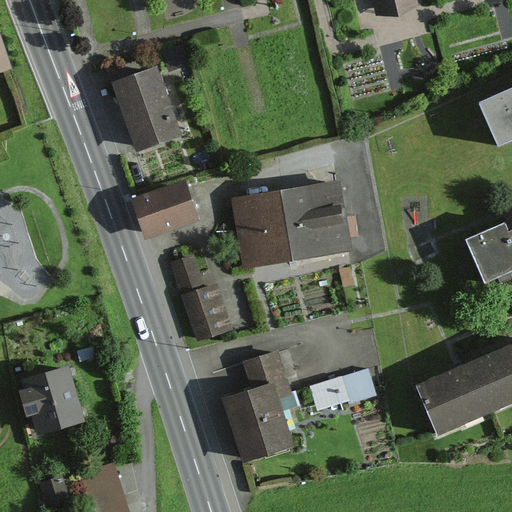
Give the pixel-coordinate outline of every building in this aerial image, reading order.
[(415,0),(371,0),(375,14),(416,4),(415,0)] [(0,79),(14,75),(0,35),(0,79)] [(159,72),(113,86),(123,118),(136,158),(182,143),(159,72)] [(511,92),(479,107),(498,148),(511,141),(511,92)] [(340,185),(230,203),(241,271),(296,262),(351,253),(340,185)] [(188,186),(137,204),(152,244),(203,226),(188,186)] [(511,234),(507,237),(504,231),(467,246),(483,285),(511,273),(511,234)] [(195,256),(169,264),(196,345),(235,332),(219,286),(206,290),(195,256)] [(511,346),(460,369),(414,390),(436,440),(511,406),(511,346)] [(250,393),(222,402),(244,468),(294,452),(278,405),(293,400),(278,354),(243,365),(252,392),(250,393)] [(65,372),(23,385),(27,397),(22,399),(29,421),(33,420),(40,441),(82,427),(65,372)] [(367,372),(310,390),(317,413),(349,402),(351,406),(376,399),(367,372)] [(128,511),(115,467),(78,477),(88,511),(128,511)] [(63,477),(40,485),(48,510),(72,502),(63,477)]
